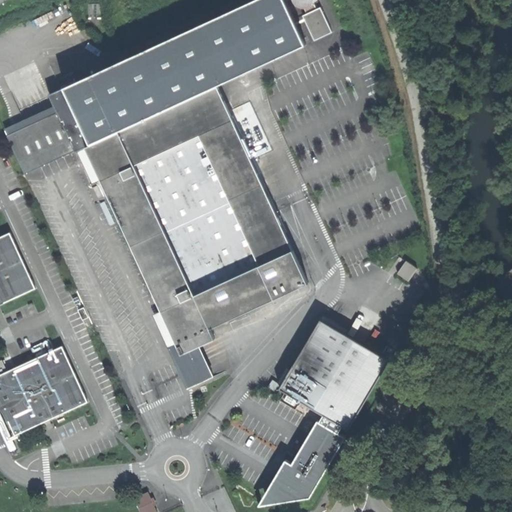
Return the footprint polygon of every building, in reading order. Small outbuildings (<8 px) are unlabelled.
[(304,45),(282,0),(248,0),(64,84),(91,142),(218,84),(304,45)] [(294,0),(293,4),(313,9),(315,0),(294,0)] [(89,17),(104,17),(103,3),(89,3),(89,17)] [(305,14),(317,39),(334,31),(322,6),(305,14)] [(309,41),(315,39),(305,17),(299,19),(309,41)] [(177,342),(181,351),(198,343),(214,336),(210,326),(308,282),(218,84),(91,142),(87,144),(177,342)] [(27,172),(30,182),(46,175),(42,166),(27,172)] [(0,304),(38,287),(11,231),(0,235),(0,304)] [(399,274),(410,282),(418,270),(407,262),(399,274)] [(415,297),(420,300),(425,292),(420,289),(415,297)] [(279,503),(310,498),(346,437),(340,433),(343,427),(350,430),(391,361),(322,320),(280,389),(325,415),(321,422),(319,421),(293,464),(287,460),(266,496),(279,503)] [(169,346),(187,387),(213,375),(198,343),(181,351),(177,342),(169,346)] [(90,401),(64,345),(0,374),(0,402),(1,408),(11,421),(16,434),(45,421),(90,401)] [(493,357),(491,369),(507,372),(509,359),(493,357)] [(0,373),(8,369),(3,358),(0,359),(0,373)] [(136,499),(141,511),(157,511),(149,493),(136,499)] [(259,506),(279,503),(266,496),(259,506)]
